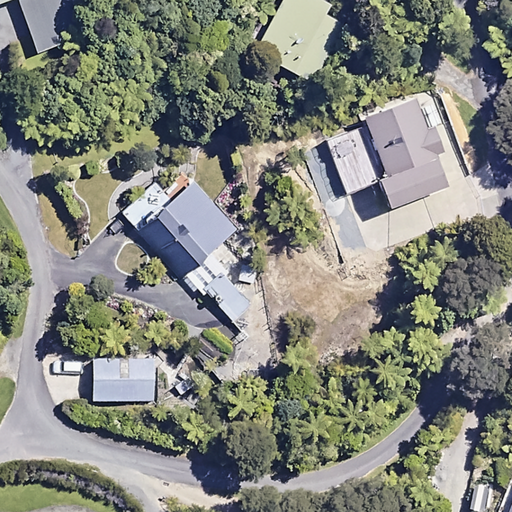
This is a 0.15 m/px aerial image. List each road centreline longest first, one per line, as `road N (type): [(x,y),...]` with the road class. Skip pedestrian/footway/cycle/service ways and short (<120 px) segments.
road 1 (residential): [(42,427),(78,446),(213,477),(261,485),(315,481),(355,467),(421,415),(511,280)]
road 2 (residential): [(42,427),(30,362),(37,301),(32,231),(0,178)]
road 3 (residential): [(511,203),(464,0)]
